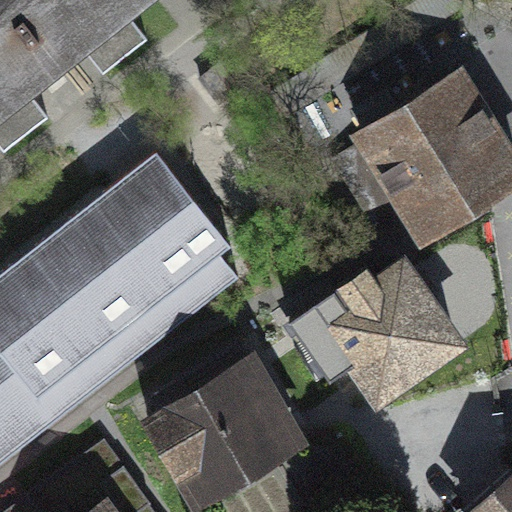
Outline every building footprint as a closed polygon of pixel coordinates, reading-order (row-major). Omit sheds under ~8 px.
[(0,0),(0,154),(3,159),(48,124),(31,102),(82,62),(102,88),(153,48),(132,21),(158,0),(0,0)] [(238,88),(219,63),(200,78),(219,102),(238,88)] [(511,158),(458,72),(361,131),(366,140),(337,158),(378,226),(408,207),(424,232),(511,178),(511,158)] [(0,458),(237,275),(218,251),(229,243),(156,150),(0,271),(0,458)] [(343,302),(325,314),(376,392),(455,340),(403,263),(372,283),(363,270),(334,289),(343,302)] [(243,345),(154,398),(162,411),(149,419),(178,468),(191,460),(210,491),(286,447),(261,405),(274,397),(243,345)] [(154,511),(103,441),(2,511),(154,511)] [(511,511),(511,476),(471,511),(511,511)]
